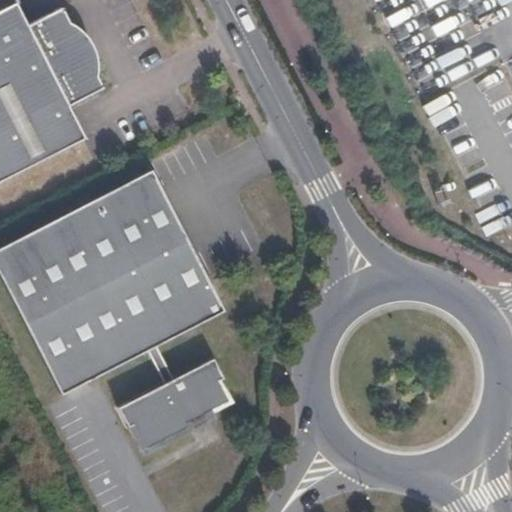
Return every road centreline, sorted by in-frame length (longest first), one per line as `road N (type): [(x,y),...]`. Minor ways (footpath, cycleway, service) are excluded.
road 1 (secondary): [(226,0),(322,185)]
road 2 (secondary): [(322,185),(340,256),(330,319)]
road 3 (secondary): [(414,281),(357,235),(322,185)]
